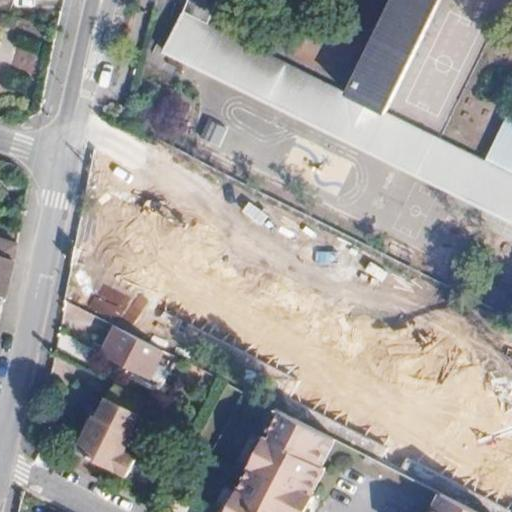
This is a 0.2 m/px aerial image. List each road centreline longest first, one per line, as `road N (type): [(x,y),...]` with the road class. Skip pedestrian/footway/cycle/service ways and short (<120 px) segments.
road 1 (residential): [(0,444),(60,157)]
road 2 (residential): [(60,157),(101,0)]
